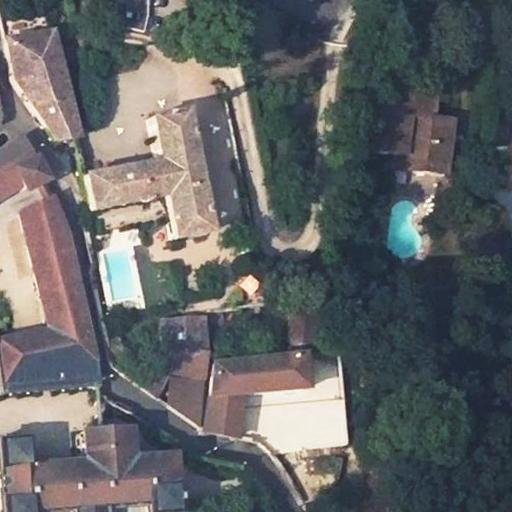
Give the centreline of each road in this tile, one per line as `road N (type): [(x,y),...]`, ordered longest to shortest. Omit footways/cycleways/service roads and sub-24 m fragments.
road 1 (unknown): [(50,181),(140,81),(219,66),(239,96),(269,238),(284,247),(304,242),(350,30)]
road 2 (residential): [(0,78),(70,219),(104,375),(172,427),(253,461),(279,511)]
